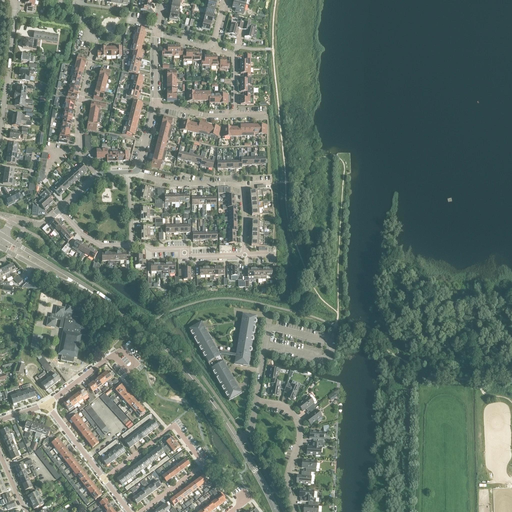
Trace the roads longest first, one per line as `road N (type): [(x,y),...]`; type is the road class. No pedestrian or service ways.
road 1 (unknown): [(338,314),(318,293),(290,224),(277,0)]
road 2 (residential): [(140,511),(204,464),(174,425),(103,478)]
road 3 (secondary): [(237,440),(169,354),(100,298)]
road 4 (residential): [(97,175),(77,152),(94,45),(75,15),(77,0)]
road 5 (residential): [(256,401),(286,409),(299,428),(286,481),(294,511)]
road 6 (residential): [(0,125),(16,0)]
road 7 (unknown): [(391,353),(476,366),(511,361)]
